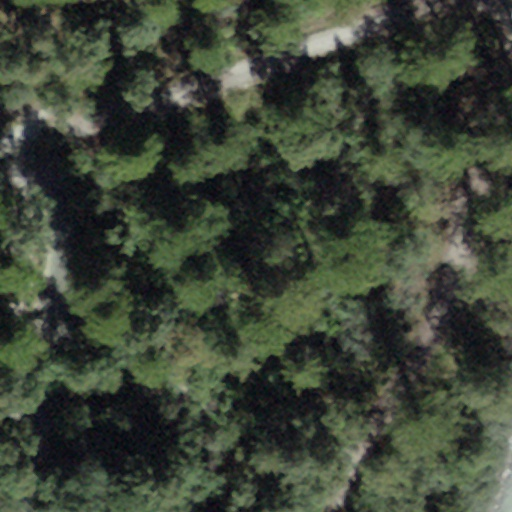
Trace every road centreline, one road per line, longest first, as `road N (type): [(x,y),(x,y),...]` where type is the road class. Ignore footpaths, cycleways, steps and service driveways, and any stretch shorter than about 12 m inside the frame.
road 1 (track): [(376,511),(511,0)]
road 2 (track): [(509,8),(156,126),(0,135)]
